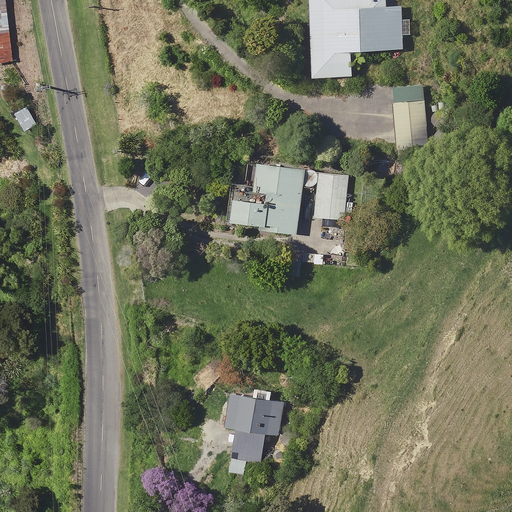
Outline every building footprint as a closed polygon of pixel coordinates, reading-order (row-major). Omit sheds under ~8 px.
[(12,0),(0,0),(0,37),(13,37),(12,0)] [(314,0),(319,83),(357,81),(356,59),(406,56),(404,9),(390,10),(389,0),(314,0)] [(430,152),(422,82),(402,84),(404,100),(395,101),(402,156),(430,152)] [(307,192),(308,182),(309,168),(265,165),(263,191),(245,190),(242,226),(269,227),(269,232),(304,235),(307,192)] [(323,193),(322,195),(321,220),(354,223),(358,180),(324,177),(324,184),(323,193)] [(281,435),(288,405),(237,394),(230,427),(242,429),(233,472),(262,479),(273,433),(281,435)]
